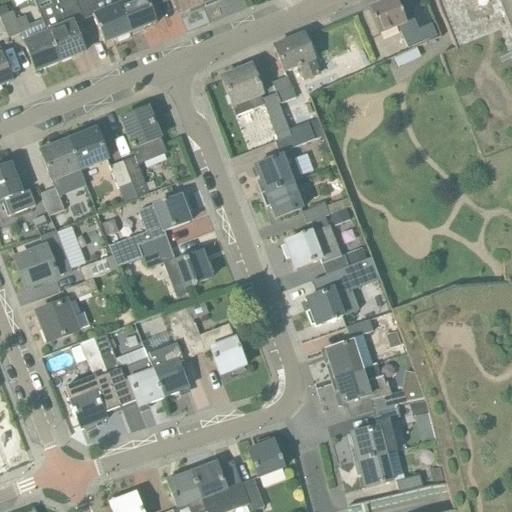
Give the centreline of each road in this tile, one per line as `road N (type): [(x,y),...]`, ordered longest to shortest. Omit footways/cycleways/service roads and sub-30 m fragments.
road 1 (residential): [(288,406),(294,376),(205,140),(168,65)]
road 2 (residential): [(65,475),(288,406)]
road 3 (residential): [(0,131),(168,65)]
road 4 (residential): [(168,65),(328,2)]
road 5 (residential): [(65,475),(0,319)]
